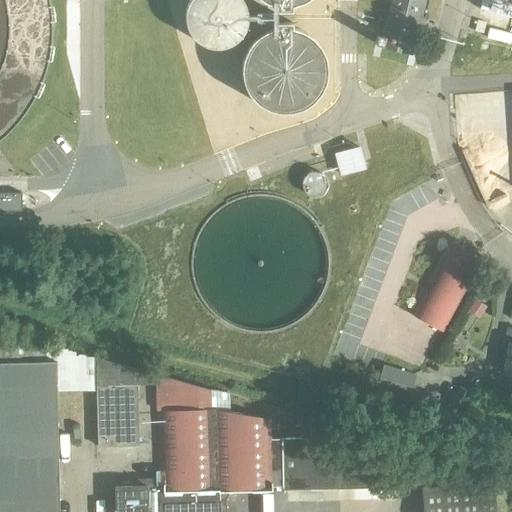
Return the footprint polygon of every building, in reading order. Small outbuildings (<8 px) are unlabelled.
[(53,48),(54,34),(52,12),(49,0),(0,0),(0,147),(6,143),(21,127),(33,109),(43,90),(50,69),(53,48)] [(233,0),(189,0),(185,5),(180,14),(179,24),(181,34),(185,43),(193,50),(202,54),(212,56),(222,54),(231,49),(238,42),(242,33),(244,23),(242,13),(237,4),(233,0)] [(245,0),(247,1),(254,7),(262,11),(270,12),(276,13),(284,11),(291,9),(297,6),(302,1),(302,0),(245,0)] [(382,46),(382,47),(411,55),(424,0),(393,0),(384,38),(378,36),(376,45),(382,46)] [(313,88),(314,79),(313,70),(311,63),(307,57),(302,50),(294,45),(289,42),(280,40),(274,40),(266,41),(259,43),(252,47),(247,52),(242,58),(238,65),(236,72),(236,80),(237,88),(240,95),(244,103),(249,108),(257,113),(264,116),(270,118),(277,118),(285,117),(292,114),(297,111),(303,106),(307,101),(311,95),(313,88)] [(361,147),(335,154),(341,177),(367,169),(361,147)] [(304,319),(315,309),(324,297),(329,283),(332,269),(333,262),(331,247),(326,233),(319,220),(309,209),(296,201),(282,195),(268,192),(253,193),(238,196),(226,202),(221,205),(212,213),(203,225),(196,238),(193,252),(192,267),(195,282),(201,296),(209,308),(220,318),(226,322),(232,326),(247,331),(261,333),(276,331),(291,327),(304,319)] [(0,194),(0,207),(25,208),(25,194),(0,194)] [(448,247),(411,317),(444,336),(480,264),(448,247)] [(505,377),(511,377),(511,330),(509,330),(502,350),(509,353),(505,377)] [(16,337),(0,337),(0,363),(4,364),(56,363),(56,349),(56,347),(35,347),(17,337),(16,337)] [(64,349),(56,349),(56,363),(57,391),(95,390),(95,360),(85,361),(85,358),(75,359),(75,355),(68,355),(68,352),(64,353),(64,349)] [(139,447),(137,387),(157,387),(156,375),(96,357),(99,448),(139,447)] [(4,364),(0,363),(0,511),(59,511),(57,396),(57,391),(56,363),(4,364)] [(385,367),(377,392),(408,401),(415,376),(385,367)] [(135,487),(115,488),(115,511),(220,511),(220,502),(222,502),(225,500),(228,497),(230,494),(272,493),(272,490),(283,490),(282,441),(271,441),(270,421),(212,410),(212,391),(157,375),(160,475),(156,475),(156,480),(141,481),(139,481),(138,481),(137,482),(136,483),(135,483),(135,484),(135,486),(135,487)] [(445,413),(455,419),(471,397),(461,390),(445,413)] [(338,439),(282,440),(282,441),(283,490),(283,492),(373,489),(387,488),(387,462),(372,462),(372,452),(338,443),(338,439)] [(422,489),(423,511),(496,511),(494,484),(422,489)]
